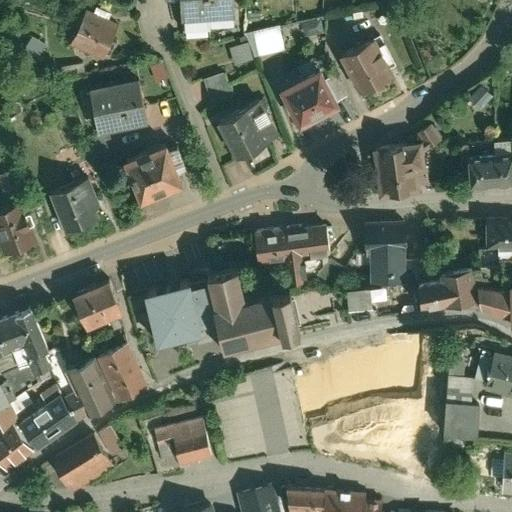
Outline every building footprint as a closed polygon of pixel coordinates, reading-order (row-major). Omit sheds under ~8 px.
[(174,0),(176,31),(230,29),(228,0),(174,0)] [(115,24),(81,8),(64,43),(98,59),(115,24)] [(241,33),(250,57),(281,49),(276,36),(256,29),(241,33)] [(356,95),(391,77),(386,68),(393,64),(379,39),(372,43),(368,34),(334,52),(356,95)] [(0,53),(51,79),(56,67),(1,40),(0,41),(0,53)] [(79,61),(58,67),(61,78),(82,73),(79,61)] [(294,125),(335,103),(313,62),(273,84),(294,125)] [(229,84),(238,106),(255,98),(262,96),(249,68),(218,74),(224,87),(229,84)] [(82,84),(92,131),(142,119),(131,73),(82,84)] [(229,158),(273,138),(255,98),(238,106),(212,118),(229,158)] [(54,124),(50,114),(40,117),(44,128),(54,124)] [(427,122),(413,129),(420,143),(435,136),(427,122)] [(113,155),(104,131),(81,141),(91,164),(113,155)] [(135,201),(179,183),(172,166),(180,162),(171,142),(164,145),(160,136),(116,154),(135,201)] [(465,187),(511,183),(508,140),(506,140),(505,137),(489,138),(489,142),(461,144),(465,187)] [(377,145),(378,153),(373,153),(377,192),(420,187),(416,141),(377,145)] [(44,187),(63,230),(95,217),(89,202),(94,200),(84,175),(79,177),(77,173),(44,187)] [(0,204),(0,253),(0,254),(31,242),(25,226),(31,224),(25,209),(19,212),(14,199),(0,204)] [(511,244),(511,211),(483,212),(483,248),(492,248),(492,244),(511,244)] [(403,280),(401,244),(400,220),(360,221),(361,253),(363,253),(364,273),(365,282),(403,280)] [(254,267),(279,264),(285,283),(304,281),(298,262),(327,259),(323,222),(250,230),(254,267)] [(347,271),(327,259),(318,274),(331,282),(334,277),(340,281),(347,271)] [(412,276),(417,306),(472,296),(474,296),(470,276),(467,260),(433,266),(434,272),(412,276)] [(218,353),(295,335),(282,280),(262,285),(263,289),(239,294),(232,262),(203,269),(202,265),(149,277),(163,328),(176,325),(174,316),(208,309),(218,353)] [(364,273),(347,271),(340,281),(365,282),(364,273)] [(511,319),(511,272),(503,273),(503,285),(504,312),(504,319),(511,319)] [(472,296),(474,303),(504,312),(503,285),(470,276),(474,296),(472,296)] [(103,277),(67,292),(82,329),(119,315),(103,277)] [(342,286),(344,308),(370,305),(367,283),(342,286)] [(42,348),(27,306),(0,315),(0,351),(6,349),(19,345),(29,372),(32,371),(45,366),(39,349),(42,348)] [(145,387),(124,339),(92,353),(113,401),(145,387)] [(511,381),(511,344),(494,340),(485,375),(511,381)] [(13,364),(0,369),(0,396),(3,403),(38,379),(32,371),(29,372),(19,345),(6,349),(13,364)] [(111,402),(89,354),(63,366),(72,388),(85,414),(111,402)] [(468,366),(441,364),(437,424),(471,426),(474,392),(467,392),(468,366)] [(37,445),(85,414),(72,388),(59,396),(51,384),(36,393),(41,400),(17,415),(37,445)] [(239,441),(228,406),(249,399),(245,384),(205,395),(221,447),(239,441)] [(199,409),(149,419),(153,440),(168,437),(172,457),(207,450),(199,409)] [(6,420),(0,424),(0,463),(0,464),(25,446),(6,420)] [(91,426),(46,454),(68,490),(113,462),(108,453),(119,446),(105,422),(93,430),(91,426)] [(499,479),(511,479),(511,441),(501,441),(499,479)] [(283,495),(287,511),(305,511),(301,497),(316,498),(318,477),(318,475),(280,473),(283,495)] [(283,511),(273,474),(229,485),(234,504),(235,511),(283,511)] [(361,479),(318,477),(316,498),(316,511),(335,511),(359,511),(360,509),(375,510),(377,487),(361,486),(361,479)] [(217,508),(212,485),(173,495),(176,511),(235,511),(234,504),(217,508)] [(393,497),(393,502),(378,502),(378,511),(455,511),(456,500),(427,499),(427,495),(413,495),(413,498),(393,497)]
